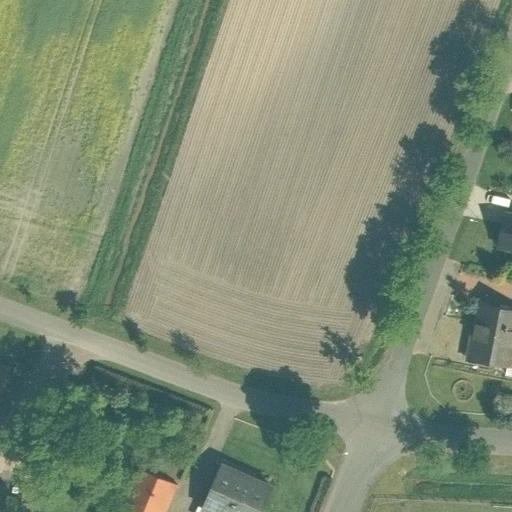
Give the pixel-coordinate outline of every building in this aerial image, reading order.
[(511,203),(506,202),(498,244),(511,246),(511,203)] [(511,305),(472,299),(463,357),(501,364),(509,365),(511,346),(511,305)] [(511,346),(509,365),(501,364),(499,372),(511,374),(511,346)] [(0,390),(9,364),(0,360),(0,390)] [(258,511),(272,480),(223,459),(203,505),(218,511),(258,511)] [(119,511),(165,511),(178,483),(139,466),(119,511)]
